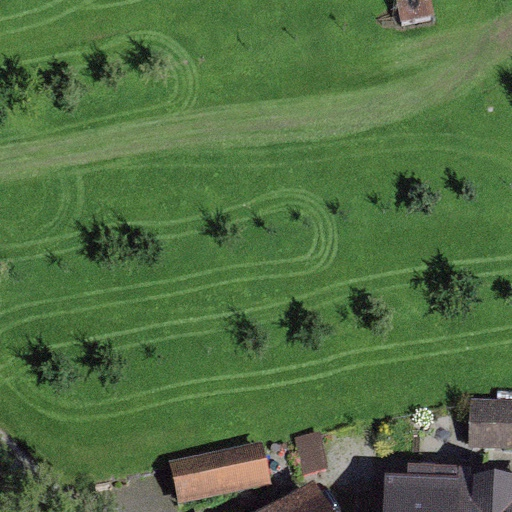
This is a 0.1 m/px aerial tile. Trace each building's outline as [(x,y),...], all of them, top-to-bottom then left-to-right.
[(511,399),(477,399),(476,449),(511,449),(511,399)] [(268,440),(176,467),(187,508),(280,482),(268,440)] [(511,511),(511,468),(409,468),(408,511),(511,511)] [(356,511),(337,476),(269,511),(356,511)] [(21,511),(23,491),(0,489),(0,511),(21,511)]
